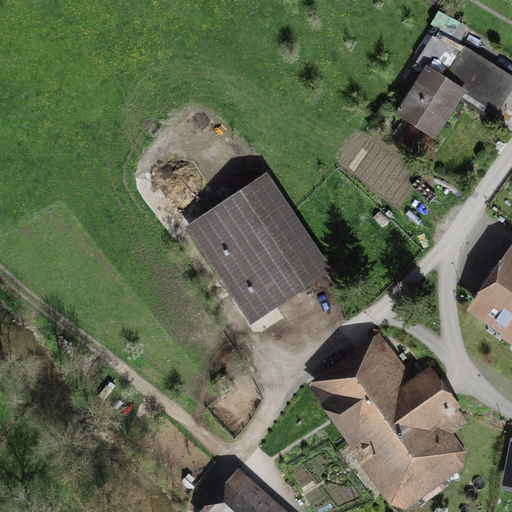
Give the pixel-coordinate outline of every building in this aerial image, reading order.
[(427,70),(399,114),(433,135),(460,93),(491,113),(506,90),(503,88),(509,78),(460,46),(453,57),(457,60),(450,72),(445,69),(439,78),(428,71),(443,48),(430,40),(416,63),(427,70)] [(235,277),(260,315),(327,269),(265,177),(189,228),(227,283),(235,277)] [(511,255),(510,254),(497,273),(494,270),(485,283),(489,286),(476,306),(509,329),(506,333),(511,337),(511,255)] [(36,323),(32,328),(57,349),(65,339),(48,326),(45,330),(36,323)] [(392,487),(444,449),(439,441),(464,422),(429,374),(403,393),(374,353),(324,390),(370,452),(368,454),(392,487)] [(213,511),(268,511),(239,485),(213,511)]
